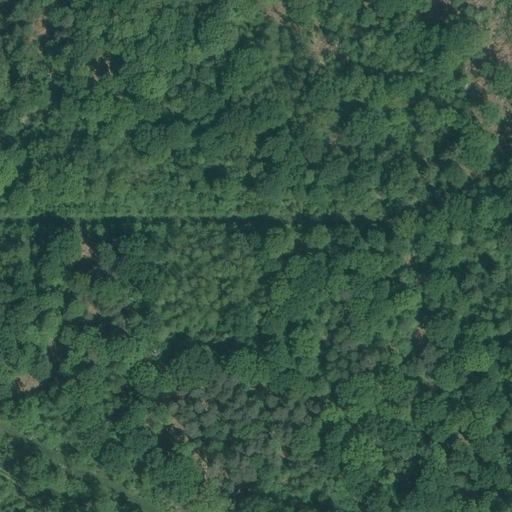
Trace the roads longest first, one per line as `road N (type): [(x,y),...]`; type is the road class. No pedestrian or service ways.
road 1 (track): [(0,223),(511,219)]
road 2 (track): [(156,511),(0,417)]
